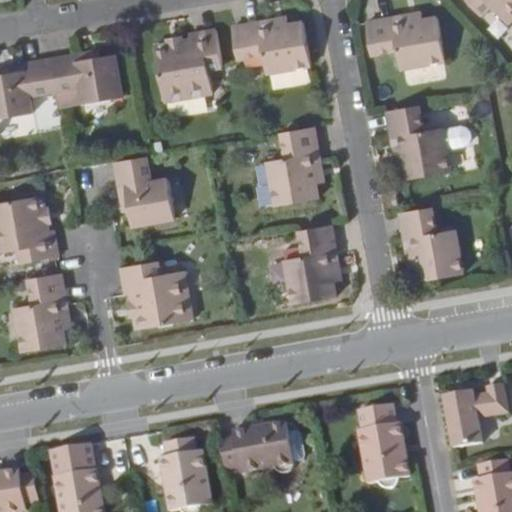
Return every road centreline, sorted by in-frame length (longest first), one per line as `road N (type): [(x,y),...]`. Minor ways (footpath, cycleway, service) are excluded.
road 1 (residential): [(330,0),(386,311),(399,340)]
road 2 (tertiary): [(115,388),(399,340)]
road 3 (residential): [(441,511),(416,370),(399,340)]
road 4 (residential): [(85,242),(115,388)]
